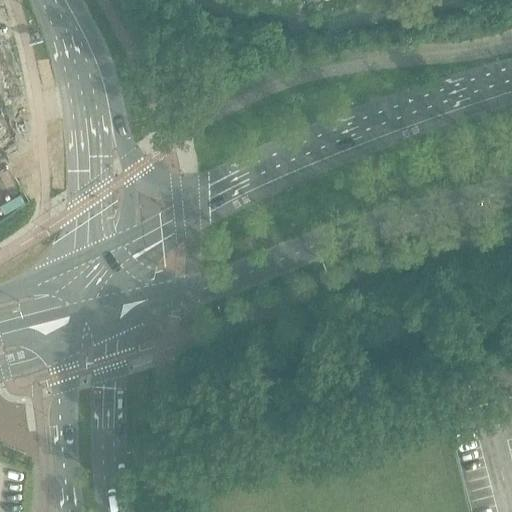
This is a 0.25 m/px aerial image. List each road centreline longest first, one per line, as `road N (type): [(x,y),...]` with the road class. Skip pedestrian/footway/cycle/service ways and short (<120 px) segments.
road 1 (secondary): [(115,305),(179,294),(511,192)]
road 2 (secondary): [(511,77),(333,137),(203,201)]
road 3 (tertiary): [(114,511),(106,423),(115,305)]
road 4 (tertiary): [(75,313),(66,406),(79,511)]
road 5 (tertiary): [(89,96),(80,264)]
